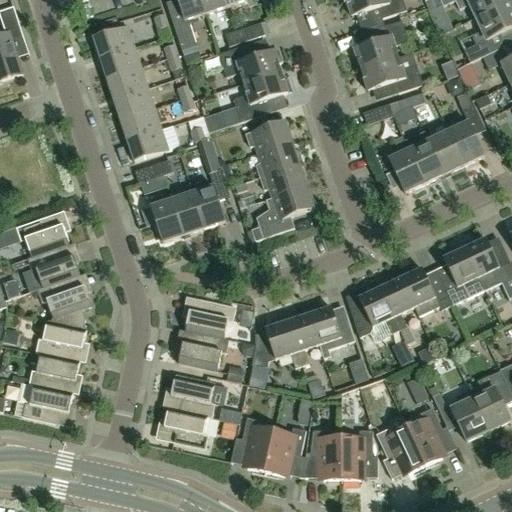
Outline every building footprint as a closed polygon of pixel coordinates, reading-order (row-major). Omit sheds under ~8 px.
[(188,21),(206,16),(201,0),(177,0),(179,5),(168,8),(182,52),(197,47),(188,21)] [(201,0),(206,16),(227,9),(223,0),(201,0)] [(223,0),(227,9),(248,3),(247,0),(223,0)] [(345,0),(352,19),(379,10),(383,21),(407,13),(403,0),(345,0)] [(477,20),(511,3),(511,0),(439,0),(443,8),(455,2),(459,12),(470,6),(477,20)] [(498,52),(497,52),(492,40),(511,30),(511,3),(477,20),(482,33),(472,38),(476,47),(464,52),(470,65),(483,59),(498,52)] [(0,83),(23,76),(12,42),(24,39),(14,9),(0,13),(0,17),(6,36),(0,37),(0,83)] [(165,15),(153,19),(158,32),(169,28),(165,15)] [(361,72),(399,60),(396,49),(409,44),(402,23),(378,31),(381,42),(354,51),(361,72)] [(235,34),(239,46),(265,37),(261,25),(235,34)] [(101,61),(135,50),(128,29),(94,40),(101,61)] [(229,49),(239,46),(235,34),(226,37),(229,49)] [(511,86),(511,85),(511,45),(497,52),(498,52),(483,59),(489,72),(501,66),(511,86)] [(168,61),(179,58),(175,46),(164,50),(168,61)] [(244,86),(282,74),(279,65),(283,64),(278,51),(248,62),(244,48),(219,56),(226,80),(240,75),(244,86)] [(108,82),(142,70),(135,50),(101,61),(108,82)] [(187,67),(202,62),(199,52),(184,58),(187,67)] [(413,55),(399,60),(361,72),(368,93),(395,84),(399,96),(424,87),(413,55)] [(179,58),(168,61),(171,74),(173,73),(176,82),(184,79),(182,71),(183,70),(179,58)] [(114,102),(149,91),(142,70),(108,82),(114,102)] [(282,74),(244,86),(247,97),(234,102),(241,125),(266,117),(262,104),(292,94),(288,81),(285,82),(282,74)] [(181,103),(193,99),(189,87),(177,91),(181,103)] [(121,123),(155,111),(149,91),(114,102),(121,123)] [(409,99),(413,109),(426,105),(422,95),(409,99)] [(480,111),(492,106),(488,96),(476,102),(480,111)] [(193,99),(181,103),(185,114),(196,111),(193,99)] [(401,113),(413,109),(409,99),(398,103),(401,113)] [(368,127),(394,119),(390,106),(364,115),(368,127)] [(480,119),(474,106),(462,112),(468,124),(469,124),(480,119)] [(128,143),(162,132),(155,111),(121,123),(128,143)] [(221,132),(216,117),(205,120),(210,135),(221,132)] [(213,144),(204,118),(192,122),(195,131),(191,133),(195,145),(198,144),(199,149),(213,144)] [(258,157),(293,146),(286,123),(246,136),(250,149),(255,148),(258,157)] [(449,134),(465,168),(485,158),(469,124),(468,124),(449,134)] [(135,164),(181,149),(174,129),(162,133),(162,132),(128,143),(135,164)] [(445,177),(429,143),(425,134),(405,143),(426,186),(445,177)] [(445,177),(465,168),(449,134),(429,143),(445,177)] [(426,186),(405,143),(403,138),(393,143),(400,157),(389,161),(405,196),(426,186)] [(216,155),(213,144),(199,149),(208,177),(209,176),(213,189),(214,188),(225,185),(216,155)] [(260,181),(300,167),(293,146),(258,157),(262,166),(256,168),(260,181)] [(161,165),(165,177),(174,174),(170,162),(161,165)] [(139,186),(165,177),(161,165),(135,174),(139,186)] [(273,200),(307,189),(300,167),(260,181),(264,193),(270,191),(273,200)] [(193,195),(205,231),(226,224),(214,188),(213,189),(211,189),(204,187),(202,181),(190,185),(193,195)] [(307,189),(273,200),(267,202),(270,212),(257,220),(259,229),(251,232),(255,244),(295,231),(291,219),(314,211),(307,189)] [(184,238),(205,231),(193,195),(173,202),(184,238)] [(163,245),(184,238),(173,202),(151,209),(163,245)] [(48,220),(17,230),(21,244),(26,242),(32,259),(32,260),(58,251),(70,247),(63,228),(52,232),(48,220)] [(465,251),(479,280),(485,293),(502,285),(509,301),(511,299),(511,267),(510,264),(500,269),(486,241),(465,251)] [(43,291),(69,282),(81,278),(74,259),(62,263),(58,251),(32,260),(32,259),(27,261),(32,275),(37,273),(43,290),(43,291)] [(447,294),(453,308),(485,293),(479,280),(465,251),(444,261),(457,289),(447,294)] [(453,308),(447,294),(436,299),(423,271),(401,281),(415,310),(419,319),(440,309),(442,313),(453,308)] [(401,317),(415,310),(401,281),(381,291),(400,333),(407,347),(415,344),(408,329),(407,329),(401,317)] [(53,325),(83,332),(86,321),(82,312),(92,308),(85,289),(73,293),(69,282),(43,291),(43,290),(38,292),(43,305),(48,304),(54,321),(53,325)] [(9,302),(21,298),(16,283),(3,287),(9,302)] [(381,291),(359,301),(365,313),(353,319),(360,340),(370,336),(374,343),(378,344),(394,336),(400,333),(381,291)] [(225,342),(225,341),(229,323),(233,324),(236,310),(204,303),(202,316),(190,314),(186,334),(198,336),(225,342)] [(310,317),(320,348),(324,361),(331,359),(329,353),(356,344),(349,324),(338,328),(332,310),(310,317)] [(305,352),(320,348),(310,317),(288,324),(303,368),(310,366),(305,352)] [(83,332),(53,325),(48,324),(44,343),(39,342),(36,356),(41,357),(41,356),(68,361),(71,350),(83,352),(87,332),(83,332)] [(296,371),(303,368),(288,324),(266,332),(266,333),(255,337),(256,348),(252,367),(268,370),(269,364),(276,362),(291,357),(296,371)] [(17,347),(20,334),(7,331),(3,345),(17,347)] [(198,336),(186,334),(180,332),(175,352),(181,353),(179,365),(218,374),(222,355),(227,356),(230,342),(225,341),(225,342),(198,336)] [(80,364),(68,361),(41,356),(41,357),(37,374),(32,373),(30,387),(61,393),(64,381),(76,384),(80,364)] [(511,366),(500,372),(511,396),(511,395),(511,366)] [(368,381),(365,372),(353,376),(356,385),(368,381)] [(208,419),(208,420),(213,421),(216,407),(211,406),(215,387),(176,379),(173,391),(167,390),(163,409),(169,410),(208,419)] [(473,401),(489,434),(510,423),(490,379),(478,384),(484,396),(474,401),(473,401)] [(321,382),(320,382),(308,386),(313,402),(326,398),(321,382)] [(61,393),(30,387),(22,385),(18,404),(25,405),(22,419),(54,426),(57,413),(69,416),(73,396),(61,393)] [(417,407),(428,402),(423,390),(412,395),(417,407)] [(473,401),(474,401),(470,393),(455,400),(457,403),(450,407),(467,444),(489,434),(473,401)] [(446,408),(440,395),(433,399),(439,412),(446,408)] [(204,438),(208,420),(208,419),(169,410),(166,423),(160,422),(156,442),(206,453),(209,439),(204,438)] [(219,422),(239,426),(241,416),(221,411),(219,422)] [(408,431),(426,468),(443,460),(442,458),(457,451),(447,430),(443,432),(433,411),(421,416),(424,423),(408,431)] [(266,475),(275,434),(258,430),(259,423),(247,421),(243,442),(236,441),(231,465),(248,469),(248,471),(266,475)] [(303,481),(306,460),(301,459),(307,433),(294,431),(292,438),(275,434),(266,475),(284,479),(285,477),(303,481)] [(409,476),(426,468),(408,431),(392,438),(389,431),(377,437),(388,461),(383,463),(392,482),(408,474),(409,476)] [(342,441),(342,483),(361,483),(361,480),(378,480),(378,460),(373,460),(373,433),(360,434),(360,441),(342,441)] [(342,483),(342,441),(325,441),(325,434),(314,434),(311,456),(306,456),(306,460),(303,481),(323,480),(324,483),(342,483)]
